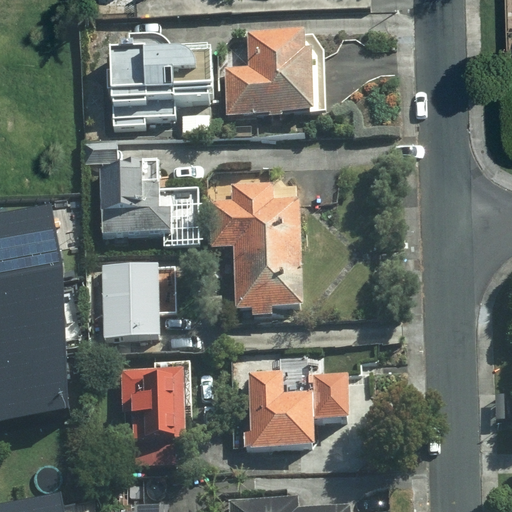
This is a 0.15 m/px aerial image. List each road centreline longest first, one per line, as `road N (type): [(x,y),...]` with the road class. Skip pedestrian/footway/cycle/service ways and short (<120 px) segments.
road 1 (residential): [(461,511),(452,221)]
road 2 (residential): [(452,221),(442,0)]
